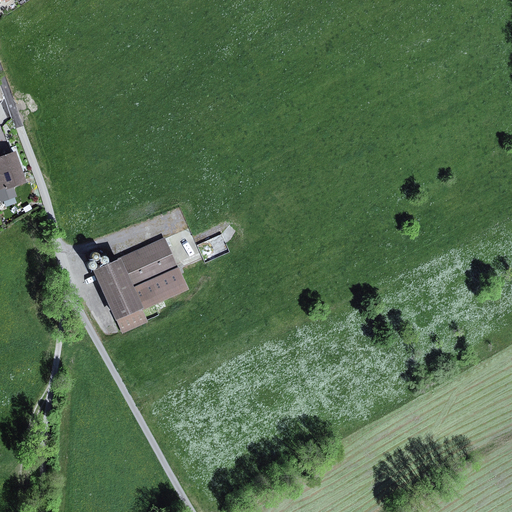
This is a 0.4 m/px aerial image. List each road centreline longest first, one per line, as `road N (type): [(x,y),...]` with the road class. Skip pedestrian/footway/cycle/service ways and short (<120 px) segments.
road 1 (track): [(193,511),(69,285),(10,104)]
road 2 (track): [(37,511),(69,285)]
